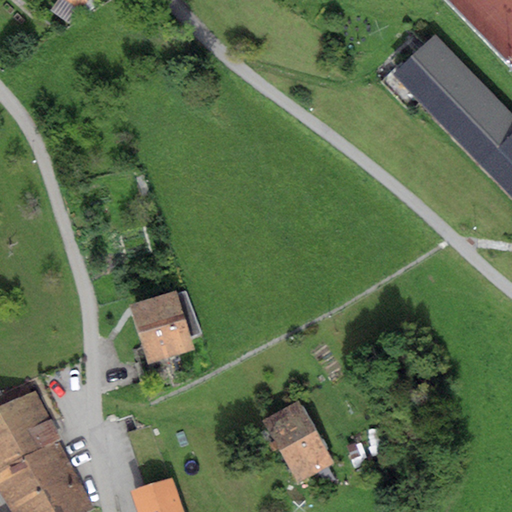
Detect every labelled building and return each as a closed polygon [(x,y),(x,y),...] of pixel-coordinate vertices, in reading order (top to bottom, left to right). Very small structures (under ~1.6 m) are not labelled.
[(93,0),(64,0),(62,4),(82,17),(93,0)] [(511,119),(435,41),(395,81),(485,172),(511,199),(511,119)] [(175,296),(136,311),(155,363),(195,348),(175,296)] [(32,394),(0,410),(0,485),(14,511),(95,511),(96,511),(32,394)] [(302,407),(269,423),(298,486),(331,470),(302,407)] [(133,495),(138,511),(183,511),(174,482),(133,495)]
